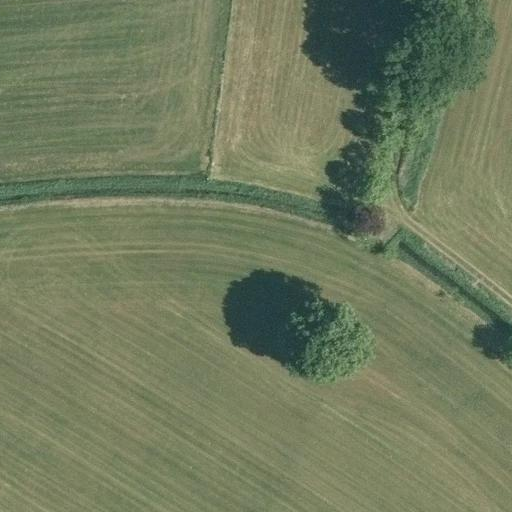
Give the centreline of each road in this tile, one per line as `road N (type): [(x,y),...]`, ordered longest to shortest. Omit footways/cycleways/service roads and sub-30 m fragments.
road 1 (track): [(511,308),(405,220),(389,175),(365,256)]
road 2 (track): [(389,175),(436,0)]
